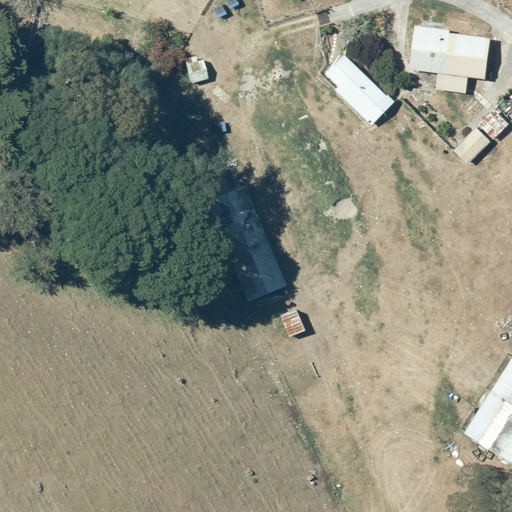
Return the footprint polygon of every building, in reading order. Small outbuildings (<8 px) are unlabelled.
[(449,28),(414,24),(409,68),(438,71),(436,88),(466,91),(467,75),(485,77),(489,36),(448,32),(449,28)] [(207,50),(185,57),(194,82),(216,75),(207,50)] [(393,101),(345,53),(323,75),(371,123),(393,101)] [(490,139),(476,126),(453,150),(467,163),(490,139)] [(283,286),(264,225),(229,237),(248,297),(283,286)] [(299,330),(292,304),(274,309),(282,335),(299,330)] [(511,416),(511,356),(465,430),(492,448),(511,419),(511,416)]
